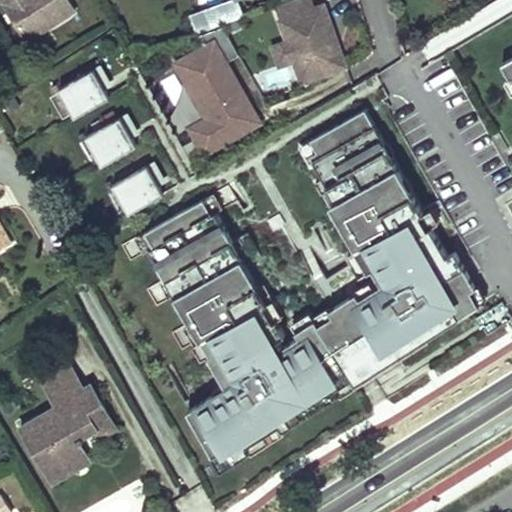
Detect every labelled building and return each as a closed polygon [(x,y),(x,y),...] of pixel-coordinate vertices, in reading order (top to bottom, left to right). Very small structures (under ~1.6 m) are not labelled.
[(77,13),(69,0),(4,0),(30,42),(77,13)] [(236,1),(190,17),(197,36),(220,28),(216,15),(239,6),(237,0),(236,1)] [(316,9),(312,0),(296,0),(274,8),(276,13),(294,6),(298,16),(316,9)] [(220,28),(244,19),(239,6),(216,15),(220,28)] [(336,52),(326,25),(329,23),(323,7),(316,9),(298,16),(294,6),(276,13),(287,44),(294,62),(301,84),(345,68),(339,51),(336,52)] [(339,51),(329,23),(326,25),(336,52),(339,51)] [(260,124),(226,65),(239,57),(223,29),(201,37),(207,48),(177,65),(209,120),(205,135),(213,150),(234,139),(231,134),(237,131),(239,133),(239,134),(240,134),(241,134),(242,134),(260,124)] [(294,62),(287,44),(273,49),(280,67),(294,62)] [(511,58),(502,64),(510,79),(511,78),(511,58)] [(112,96),(104,83),(110,80),(101,64),(59,88),(76,116),(112,96)] [(208,196),(141,233),(166,278),(169,277),(178,293),(176,294),(191,323),(194,321),(203,337),(200,339),(230,391),(218,398),(215,393),(188,410),(222,469),(250,451),(247,445),(280,424),(284,429),(340,393),(337,388),(368,368),(371,373),(399,355),(395,350),(425,330),(429,336),(480,303),(456,263),(454,264),(432,225),(429,227),(421,213),(424,211),(392,154),(386,157),(380,146),(385,143),(366,108),(311,139),(317,150),(310,155),(315,164),(323,178),(330,189),(324,192),(337,215),(342,212),(349,223),(344,226),(358,250),(362,248),(366,254),(361,256),(369,271),(373,268),(382,284),(361,297),(357,292),(330,309),(333,314),(320,323),(316,318),(296,330),(300,336),(283,347),(278,340),(286,334),(277,319),(275,320),(256,287),(259,286),(245,262),(260,253),(248,232),(233,240),(208,196)] [(139,144),(131,131),(137,128),(128,112),(86,136),(103,165),(139,144)] [(205,135),(209,120),(191,130),(205,155),(213,150),(205,135)] [(241,134),(240,134),(239,134),(239,133),(237,131),(231,134),(234,139),(242,134),(241,134)] [(311,166),(315,164),(310,155),(317,150),(311,139),(299,145),(311,166)] [(166,193),(158,179),(164,176),(155,161),(113,184),(130,213),(166,193)] [(324,192),(330,189),(323,178),(316,182),(322,193),(324,192)] [(335,216),(341,228),(344,226),(349,223),(342,212),(337,215),(335,216)] [(0,223),(0,241),(6,252),(14,248),(0,223)] [(330,309),(316,318),(320,323),(333,314),(330,309)] [(395,350),(399,355),(429,336),(425,330),(395,350)] [(67,360),(37,376),(44,389),(74,373),(67,360)] [(337,388),(340,393),(371,373),(368,368),(337,388)] [(38,416),(19,427),(45,473),(82,454),(74,441),(92,430),(98,439),(114,431),(98,402),(84,409),(76,395),(85,390),(74,373),(44,389),(57,412),(41,421),(38,416)] [(226,385),(215,393),(218,398),(230,391),(226,385)] [(90,388),(85,390),(76,395),(84,409),(98,402),(90,388)] [(247,445),(250,451),(284,429),(280,424),(247,445)] [(82,454),(45,473),(50,483),(87,464),(82,454)]
